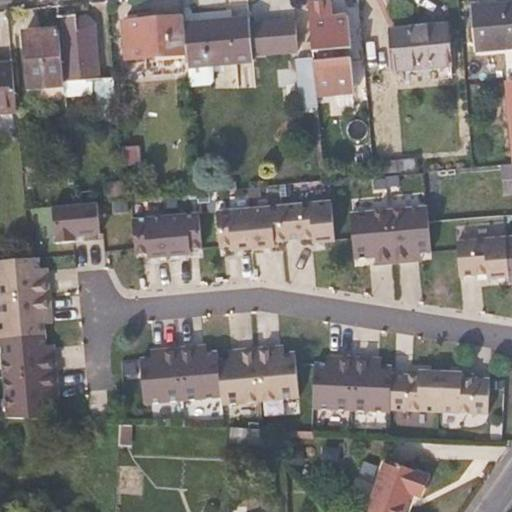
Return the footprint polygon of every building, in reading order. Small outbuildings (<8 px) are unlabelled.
[(351,48),(349,18),(332,18),(332,3),(312,4),(319,88),(355,86),(352,58),(347,58),(346,48),(351,48)] [(511,47),(511,4),(470,8),(476,51),(511,47)] [(189,56),(186,24),(185,16),(125,22),(128,61),(189,56)] [(100,78),(95,25),(88,17),(58,19),(59,29),(65,82),(91,80),(94,116),(118,115),(115,77),(100,78)] [(253,49),(251,23),(250,18),(186,24),(189,56),(190,69),(255,63),(253,49)] [(298,45),(295,19),(251,23),(253,49),(298,45)] [(451,67),(447,26),(391,31),(396,71),(451,67)] [(65,82),(59,29),(23,32),(29,89),(65,87),(65,82)] [(314,81),(314,56),(299,56),(299,80),(314,81)] [(0,114),(18,113),(14,64),(0,65),(0,114)] [(175,196),(174,183),(150,185),(151,198),(175,196)] [(125,201),(124,184),(104,185),(105,203),(125,201)] [(98,203),(54,207),(57,244),(76,242),(76,237),(101,235),(98,203)] [(333,203),(284,207),(287,242),(288,247),(336,243),(333,203)] [(251,210),(254,244),(287,242),(284,207),(251,210)] [(254,244),(251,210),(217,213),(220,247),(232,246),(233,251),(254,250),(254,244)] [(429,210),(390,213),(395,265),(412,264),(412,256),(433,254),(429,210)] [(395,265),(390,213),(352,216),(356,261),(377,259),(377,267),(395,265)] [(200,214),(167,217),(171,257),(192,255),(191,250),(203,249),(200,214)] [(167,217),(134,220),(137,254),(148,253),(149,259),(171,257),(167,217)] [(510,277),(507,239),(457,243),(460,276),(488,274),(488,279),(510,277)] [(48,269),(40,270),(41,280),(49,280),(48,269)] [(50,297),(0,301),(0,325),(1,340),(46,336),(45,325),(44,315),(52,314),(50,297)] [(53,324),(52,314),(44,315),(45,325),(53,324)] [(46,336),(1,340),(5,378),(57,374),(57,366),(49,367),(48,357),(46,336)] [(284,345),(274,346),(274,353),(285,352),(284,345)] [(274,346),(257,347),(262,401),(300,398),(296,351),(285,352),(274,353),(274,346)] [(207,347),(196,348),(197,355),(208,354),(207,347)] [(262,401),(257,347),(240,349),(240,356),(230,357),(219,358),(223,398),(223,405),(262,401)] [(196,348),(179,349),(184,401),(223,398),(219,358),(219,353),(208,354),(197,355),(196,348)] [(184,401),(179,349),(162,351),(163,358),(152,359),(142,360),(146,405),(184,401)] [(240,356),(240,349),(229,350),(230,357),(240,356)] [(163,358),(162,351),(152,352),(152,359),(163,358)] [(49,367),(57,366),(56,356),(48,357),(49,367)] [(353,411),(355,358),(338,357),(338,365),(327,364),(317,364),(315,409),(353,411)] [(373,359),(355,358),(353,411),(392,412),(392,410),(393,376),(393,367),(383,367),(373,366),(373,359)] [(421,377),(393,376),(392,410),(441,412),(442,372),(421,371),(421,377)] [(464,373),(442,372),(441,412),(490,414),(491,380),(463,378),(464,373)] [(59,391),(57,374),(5,378),(9,420),(54,422),(52,391),(59,391)] [(132,446),(133,425),(119,425),(119,447),(132,446)] [(265,446),(266,430),(230,429),(230,446),(265,446)] [(313,444),(313,432),(286,431),(286,444),(313,444)] [(421,498),(429,477),(424,475),(384,460),(365,511),(402,511),(409,494),(421,498)]
